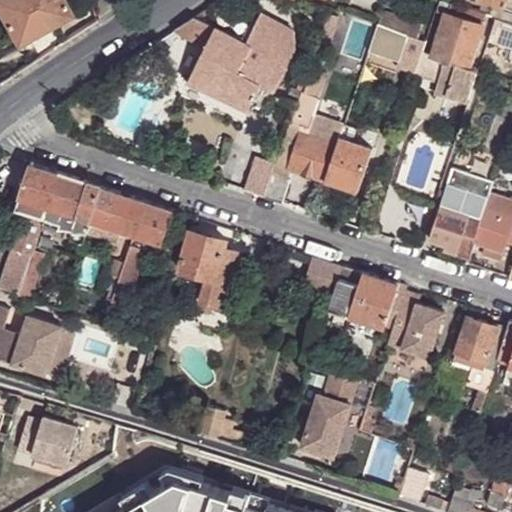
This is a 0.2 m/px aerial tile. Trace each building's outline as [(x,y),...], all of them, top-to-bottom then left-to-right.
[(64,0),(0,0),(0,5),(19,41),(71,14),(64,0)] [(458,4),(445,0),(440,0),(437,9),(446,12),(454,15),(458,4)] [(511,13),(495,8),(492,15),(497,17),(511,20),(511,13)] [(384,10),(379,23),(408,33),(418,36),(422,24),(384,10)] [(245,41),(216,26),(206,47),(189,80),(250,108),(262,85),(275,91),(297,50),(294,30),(261,12),(245,41)] [(470,67),(471,66),(484,24),(454,15),(446,12),(432,55),(447,59),(470,67)] [(195,14),(176,27),(197,43),(206,47),(216,26),(195,14)] [(341,19),(328,16),(316,51),(330,55),(341,19)] [(511,20),(497,17),(490,39),(511,46),(511,20)] [(408,33),(379,23),(375,37),(403,47),(408,33)] [(418,36),(408,33),(403,47),(397,66),(416,73),(427,40),(418,36)] [(470,100),(481,68),(471,66),(470,67),(447,59),(437,92),(448,96),(449,94),(470,100)] [(326,72),(312,67),(304,92),(317,97),(326,72)] [(303,89),(308,74),(302,72),(296,87),(303,89)] [(299,101),(303,89),(296,87),(290,85),(287,96),(299,101)] [(314,115),(307,135),(338,144),(344,124),(314,115)] [(358,127),(346,122),(341,137),(353,141),(358,127)] [(307,135),(289,129),(278,162),(273,178),(272,180),(274,181),(276,175),(281,164),(290,168),(326,179),(338,144),(307,135)] [(353,141),(341,137),(338,144),(326,179),(359,190),(374,148),(353,141)] [(269,159),(256,155),(246,188),(267,196),(272,180),(273,178),(278,162),(269,159)] [(10,292),(19,295),(28,268),(45,216),(49,204),(60,170),(31,162),(16,207),(35,213),(10,292)] [(281,164),(276,175),(287,178),(290,168),(281,164)] [(449,181),(491,194),(492,189),(496,178),(454,165),(449,181)] [(60,170),(49,204),(77,213),(78,214),(89,180),(60,170)] [(272,180),(267,196),(283,201),(290,180),(287,178),(276,175),(274,181),(272,180)] [(78,214),(91,219),(103,184),(89,180),(78,214)] [(442,203),(483,217),(491,194),(449,181),(442,203)] [(103,184),(91,219),(106,223),(116,189),(103,184)] [(106,223),(135,232),(145,199),(116,189),(106,223)] [(511,195),(492,189),(491,194),(483,217),(483,218),(477,234),(475,242),(484,244),(482,252),(503,259),(509,240),(511,240),(511,195)] [(145,199),(135,232),(164,241),(175,208),(145,199)] [(445,247),(470,255),(475,242),(477,234),(483,218),(483,217),(442,203),(431,237),(447,242),(445,247)] [(49,204),(45,216),(55,219),(73,224),(77,213),(49,204)] [(72,228),(88,229),(91,219),(78,214),(77,213),(73,224),(72,228)] [(45,216),(28,268),(37,272),(55,219),(45,216)] [(191,230),(182,268),(210,276),(206,289),(229,295),(242,246),(228,241),(229,239),(191,230)] [(116,291),(111,306),(120,309),(140,247),(131,244),(126,260),(116,291)] [(103,287),(116,291),(126,260),(113,256),(103,287)] [(313,256),(304,282),(335,291),(343,265),(313,256)] [(363,270),(345,264),(342,276),(361,283),(363,270)] [(19,295),(29,297),(37,272),(28,268),(19,295)] [(399,282),(363,270),(361,283),(351,314),(386,326),(399,282)] [(361,283),(342,276),(332,307),(351,314),(361,283)] [(407,285),(399,282),(386,326),(393,328),(406,290),(407,285)] [(420,294),(406,290),(393,328),(389,341),(430,355),(445,310),(418,301),(420,294)] [(0,355),(48,371),(63,322),(28,311),(21,330),(5,326),(11,307),(0,303),(0,355)] [(487,359),(499,325),(469,315),(457,349),(487,359)] [(507,327),(497,357),(510,362),(511,354),(511,318),(510,318),(507,327)] [(75,330),(63,322),(48,371),(62,371),(75,330)] [(485,365),(494,368),(497,357),(507,327),(499,325),(487,359),(485,365)] [(485,365),(487,359),(457,349),(455,357),(473,363),(484,366),(485,365)] [(480,388),(486,391),(494,368),(485,365),(484,366),(473,363),(466,383),(480,388)] [(335,455),(360,376),(331,367),(323,393),(318,391),(301,444),(335,455)] [(473,407),(480,409),(486,391),(480,388),(473,407)] [(200,431),(219,437),(225,416),(226,409),(209,404),(200,431)] [(18,448),(68,463),(79,423),(44,413),(43,417),(28,413),(18,448)] [(219,437),(227,440),(231,428),(232,429),(234,420),(225,416),(219,437)] [(227,440),(241,444),(245,433),(232,429),(231,428),(227,440)] [(406,478),(404,485),(420,491),(423,484),(406,478)] [(491,490),(504,495),(509,484),(495,479),(491,490)] [(271,511),(164,480),(108,511),(271,511)] [(453,511),(468,511),(471,507),(472,502),(464,499),(467,487),(458,483),(453,496),(458,498),(453,511)] [(504,495),(502,502),(511,505),(511,485),(509,484),(504,495)] [(400,496),(418,502),(421,491),(420,491),(404,485),(400,496)] [(500,508),(502,502),(504,495),(491,490),(486,503),(500,508)] [(425,504),(440,509),(442,500),(443,498),(427,493),(425,504)] [(447,511),(453,511),(458,498),(453,496),(447,511)] [(440,509),(446,510),(448,502),(442,500),(440,509)]
